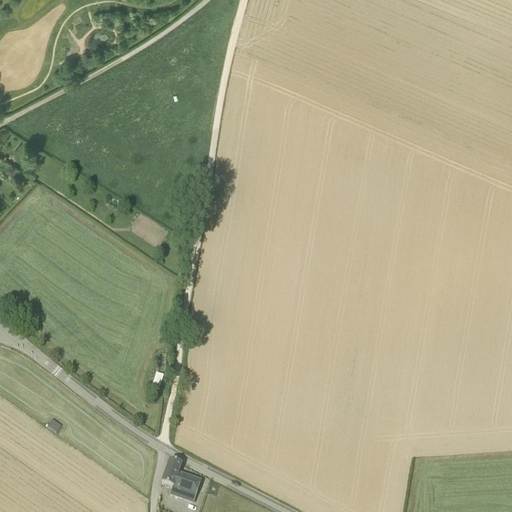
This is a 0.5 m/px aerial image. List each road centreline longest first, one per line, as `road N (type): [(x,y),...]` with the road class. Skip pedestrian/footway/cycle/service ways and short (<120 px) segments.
road 1 (track): [(152,511),(208,157),(245,0)]
road 2 (unclassified): [(287,511),(162,447),(14,340)]
road 3 (track): [(206,0),(146,44),(0,124)]
